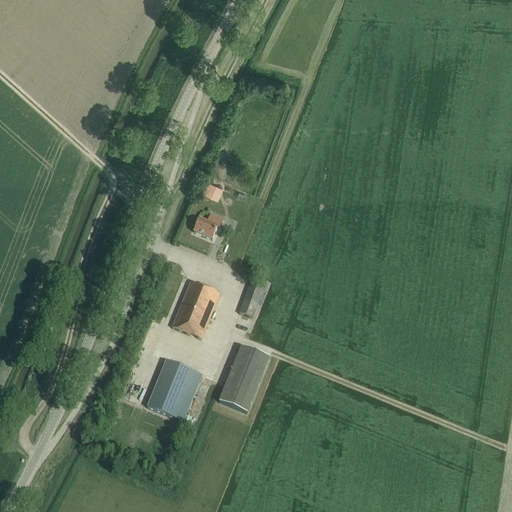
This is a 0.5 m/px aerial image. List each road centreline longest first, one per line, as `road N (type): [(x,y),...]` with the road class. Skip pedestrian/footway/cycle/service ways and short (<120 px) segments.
road 1 (track): [(39,455),(22,435),(56,376),(80,270),(113,183),(0,73)]
road 2 (unclassified): [(39,455),(77,409),(118,332),(198,104),(200,74)]
road 3 (tertiary): [(39,455),(200,74)]
road 4 (track): [(165,204),(264,0)]
